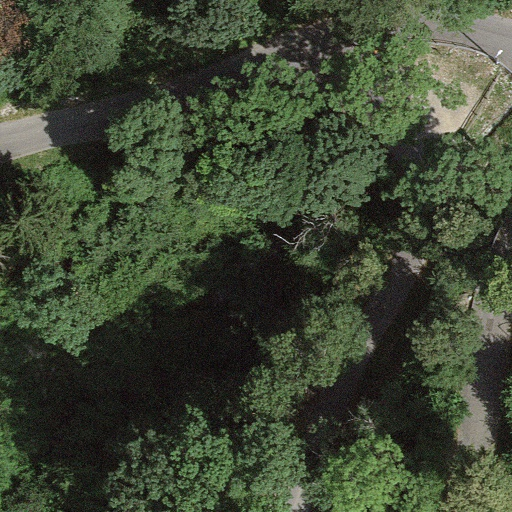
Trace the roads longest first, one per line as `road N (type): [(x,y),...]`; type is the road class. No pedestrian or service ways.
road 1 (unclassified): [(298,511),(332,387),(415,233),(422,184),(403,140),(379,112),(349,87),(294,61)]
road 2 (unclassified): [(0,142),(294,61)]
road 3 (unclassified): [(511,245),(485,338),(470,511)]
road 4 (unclassified): [(294,61),(440,12),(511,35)]
